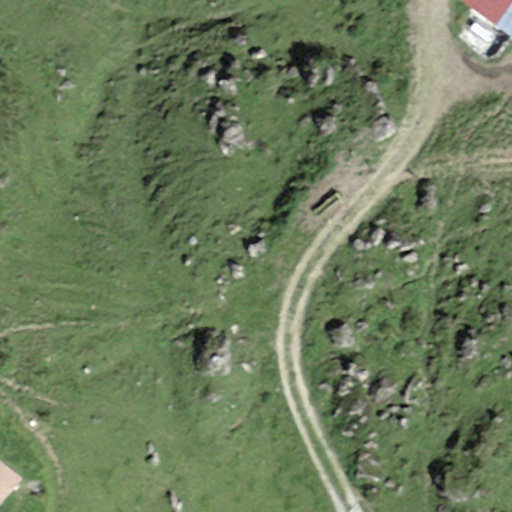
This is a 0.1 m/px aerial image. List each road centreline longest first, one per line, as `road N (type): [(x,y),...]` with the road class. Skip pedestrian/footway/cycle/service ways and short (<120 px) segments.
road 1 (track): [(376,190),(316,258),(292,314),(296,390),(353,511)]
road 2 (track): [(438,0),(424,117),(376,190)]
